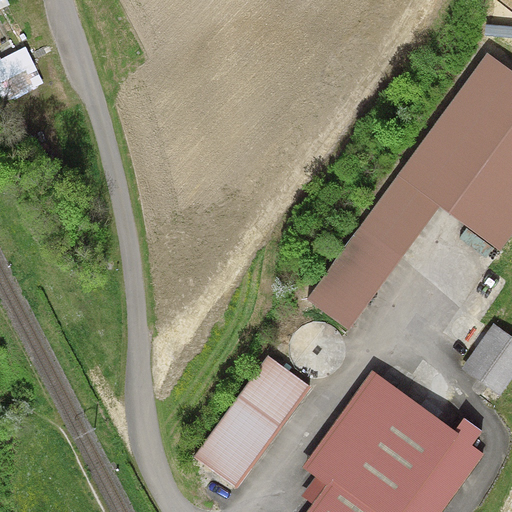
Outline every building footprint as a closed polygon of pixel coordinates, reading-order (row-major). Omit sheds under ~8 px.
[(511,70),(488,53),(398,175),(439,205),(501,250),(511,235),(511,70)] [(439,205),(398,175),(307,299),(348,329),(439,205)] [(511,379),(511,336),(494,324),(462,367),(501,395),(511,379)] [(310,386),(269,355),(194,456),(236,487),(310,386)] [(331,478),(377,511),(441,511),(484,454),(473,445),(459,433),(455,430),(372,370),(303,466),(315,477),(327,485),(331,478)] [(459,433),(473,445),(483,431),(465,418),(455,430),(459,433)] [(313,504),(327,485),(315,477),(302,496),(313,504)] [(377,511),(331,478),(327,485),(313,504),(306,511),(377,511)]
